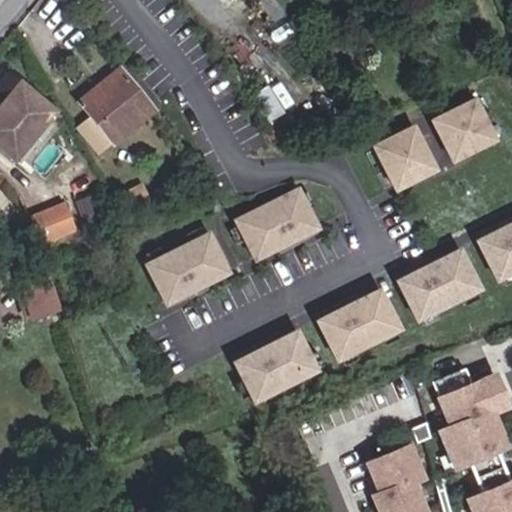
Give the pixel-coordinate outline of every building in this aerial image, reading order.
[(113,143),(151,112),(116,68),(99,80),(102,86),(80,103),(113,143)] [(252,93),(266,118),(293,103),(279,77),(252,93)] [(0,102),(0,149),(13,160),(54,110),(18,80),(0,102)] [(475,100),(432,121),(451,161),(495,140),(475,100)] [(412,127),(372,148),(394,190),(434,170),(412,127)] [(296,192),(232,223),(252,262),(275,252),(272,245),(291,236),(293,241),(316,231),(296,192)] [(26,217),(37,243),(71,230),(61,203),(26,217)] [(500,232),(477,242),(497,282),(511,274),(511,232),(502,237),(500,232)] [(206,237),(142,269),(162,308),(184,298),(182,291),(201,282),(203,287),(226,277),(206,237)] [(419,273),(396,284),(415,323),(479,292),(461,252),(438,263),(440,269),(422,279),(419,273)] [(28,319),(58,308),(42,265),(14,276),(28,319)] [(338,314),(316,325),(335,364),(398,332),(379,292),(357,304),(359,310),(340,320),(338,314)] [(254,356),(232,366),(251,406),(314,375),(296,335),(274,347),(276,353),(257,361),(254,356)] [(436,426),(452,468),(511,445),(497,411),(511,405),(497,368),(434,392),(446,422),(436,426)] [(429,511),(417,481),(427,477),(412,439),(363,457),(375,488),(369,490),(377,511),(429,511)] [(511,511),(511,475),(464,494),(471,511),(511,511)]
